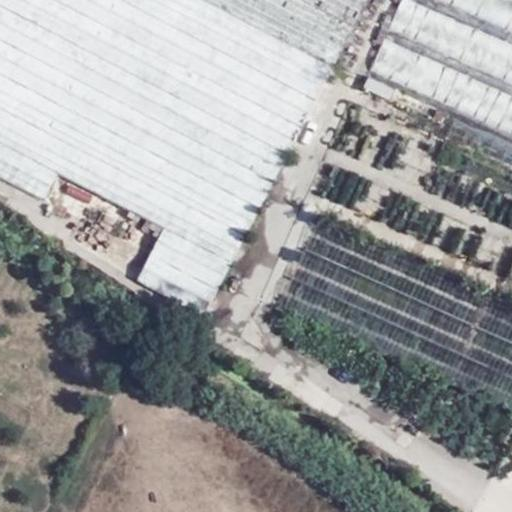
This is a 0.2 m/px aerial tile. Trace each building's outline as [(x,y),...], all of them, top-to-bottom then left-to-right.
[(201,309),(329,63),(289,39),(214,0),(0,0),(0,168),(83,213),(69,239),(201,309)] [(214,0),(289,39),(329,63),(362,0),(214,0)] [(511,44),(414,0),(400,0),(388,29),(511,84),(511,44)] [(511,0),(439,0),(511,33),(511,0)] [(511,94),(386,38),(371,69),(511,132),(511,94)] [(390,99),(395,87),(370,75),(364,88),(390,99)] [(318,220),(282,307),(394,354),(421,351),(425,352),(439,319),(444,355),(461,353),(454,370),(500,390),(508,388),(509,399),(511,399),(511,308),(492,300),(479,302),(476,286),(318,220)]
